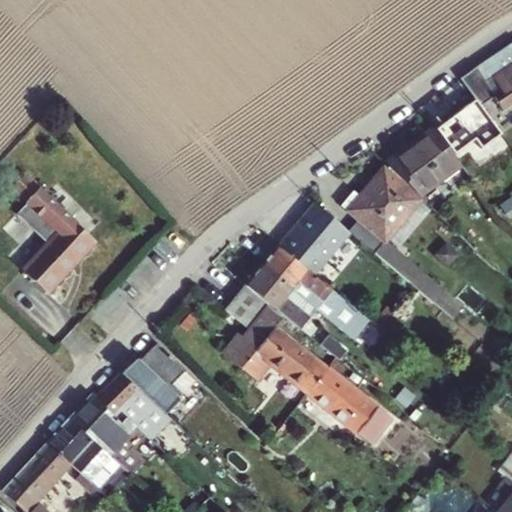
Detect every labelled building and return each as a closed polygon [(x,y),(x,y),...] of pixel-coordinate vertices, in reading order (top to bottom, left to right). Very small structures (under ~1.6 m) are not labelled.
[(511,37),(510,38),(471,68),(498,111),(511,101),(511,37)] [(473,94),(460,76),(411,113),(425,132),(473,94)] [(411,203),(454,170),(426,133),(375,173),(376,174),(411,203)] [(41,182),(25,167),(6,188),(55,234),(23,271),(45,291),(91,239),(36,187),(41,182)] [(381,242),(412,204),(411,203),(376,174),(355,199),(349,194),(339,208),(355,221),(381,242)] [(300,272),(310,280),(342,237),(308,208),(276,252),(300,272)] [(355,221),(342,237),(368,259),(381,242),(355,221)] [(426,307),(440,291),(381,242),(368,259),(414,297),(426,307)] [(276,252),(274,251),(259,269),(314,314),(319,307),(322,309),(332,298),(310,280),(300,272),(276,252)] [(242,290),(265,308),(281,320),(305,340),(313,331),(305,324),(314,314),(259,269),(242,290)] [(224,358),(239,370),(254,383),(267,370),(302,398),(323,371),(272,331),(281,320),(265,308),(242,290),(218,320),(240,338),(224,358)] [(134,393),(160,416),(192,382),(152,343),(134,363),(130,359),(115,375),(134,393)] [(373,410),(323,371),(302,398),(351,437),(373,410)] [(93,399),(112,417),(134,393),(115,375),(93,399)] [(112,417),(93,399),(88,395),(64,421),(87,442),(112,417)] [(64,421),(41,445),(64,466),(87,442),(64,421)] [(12,475),(0,489),(0,492),(20,511),(34,498),(64,466),(41,445),(12,475)] [(122,474),(92,447),(83,456),(101,474),(98,477),(109,488),(122,474)] [(494,511),(511,511),(511,483),(509,481),(496,497),(503,503),(494,511)] [(11,511),(0,501),(0,511),(11,511)]
